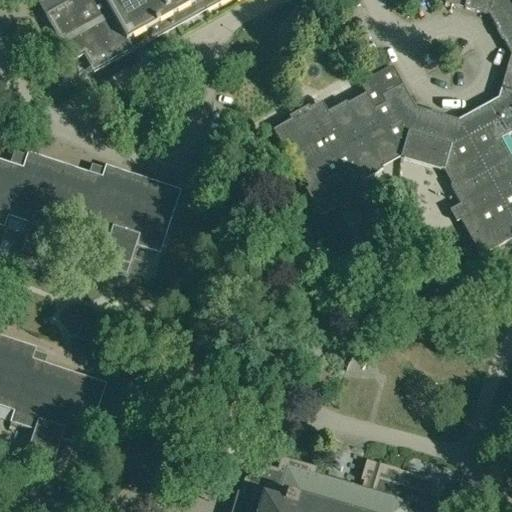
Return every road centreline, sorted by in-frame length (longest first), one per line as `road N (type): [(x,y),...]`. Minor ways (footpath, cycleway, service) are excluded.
road 1 (residential): [(187,139),(258,160),(322,262),(329,324),(286,410)]
road 2 (residential): [(50,123),(225,24)]
road 3 (residential): [(286,410),(468,458)]
road 4 (residential): [(50,123),(174,170),(187,139)]
road 5 (unknown): [(118,403),(104,375),(0,337)]
road 6 (residential): [(468,458),(511,333)]
road 7 (residential): [(286,410),(214,511)]
road 8 (residential): [(187,139),(225,24)]
